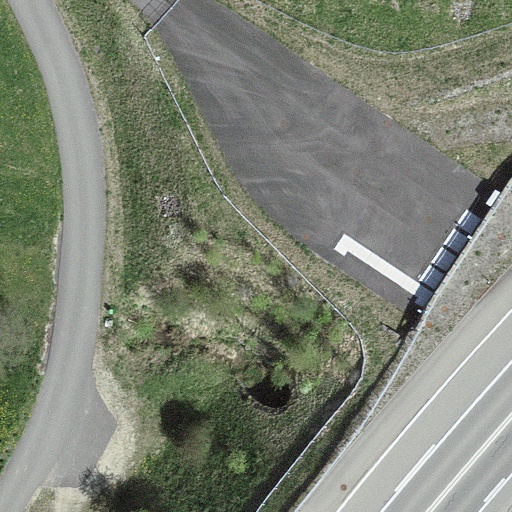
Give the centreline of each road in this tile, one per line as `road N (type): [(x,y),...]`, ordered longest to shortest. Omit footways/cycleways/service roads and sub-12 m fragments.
road 1 (unclassified): [(27,0),(76,123),(91,315),(61,451),(20,511)]
road 2 (trunk): [(428,511),(511,413)]
